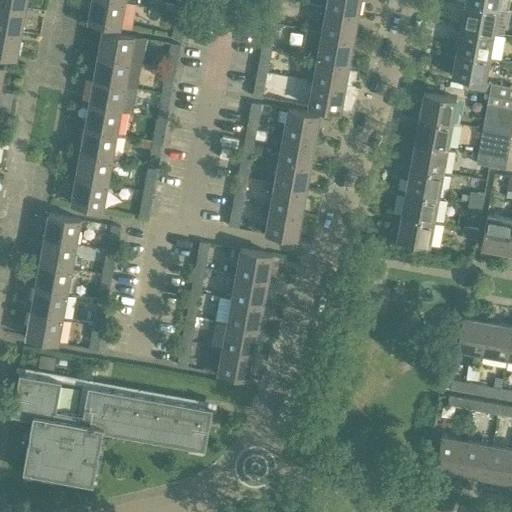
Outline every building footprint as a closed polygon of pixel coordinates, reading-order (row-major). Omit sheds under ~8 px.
[(120,27),(125,2),(112,0),(92,0),(89,21),(120,27)] [(187,14),(188,0),(179,0),(177,12),(187,14)] [(276,23),(279,0),(270,0),(267,21),(276,23)] [(328,0),(327,7),(359,13),(360,0),(328,0)] [(494,30),(499,6),(467,0),(466,0),(462,24),(494,30)] [(0,28),(21,32),(26,8),(0,3),(0,28)] [(354,37),(359,13),(327,7),(323,32),(354,37)] [(182,38),(187,14),(177,12),(173,37),(182,38)] [(271,48),(276,23),(267,21),(262,46),(271,48)] [(490,55),(494,30),(462,24),(457,49),(490,55)] [(0,53),(17,57),(21,32),(0,28),(0,53)] [(103,29),(98,55),(130,60),(134,35),(103,29)] [(350,62),(354,37),(323,32),(318,56),(350,62)] [(142,59),(150,37),(141,34),(132,55),(142,59)] [(172,42),(167,66),(176,68),(181,44),(172,42)] [(267,72),(271,48),(262,46),(257,71),(267,72)] [(485,80),(490,55),(457,49),(453,74),(485,80)] [(125,85),(130,60),(98,55),(94,79),(125,85)] [(345,87),(350,62),(318,56),(314,81),(345,87)] [(172,93),(176,68),(167,66),(162,91),(172,93)] [(262,97),(267,72),(257,71),(253,95),(262,97)] [(121,109),(125,85),(94,79),(89,104),(121,109)] [(341,111),(345,87),(314,81),(309,106),(341,111)] [(511,85),(492,81),(490,92),(511,96),(511,85)] [(424,90),(419,115),(453,121),(457,96),(424,90)] [(167,117),(172,93),(162,91),(158,116),(167,117)] [(511,108),(511,96),(490,92),(488,104),(511,108)] [(252,102),(247,127),(256,128),(261,104),(252,102)] [(116,134),(121,109),(89,104),(85,129),(116,134)] [(511,108),(488,104),(485,114),(511,118),(511,108)] [(289,109),(284,133),(315,139),(320,114),(289,109)] [(511,130),(511,129),(511,118),(485,114),(484,124),(511,130)] [(448,145),(453,121),(419,115),(415,139),(448,145)] [(163,142),(167,117),(158,116),(157,123),(153,140),(163,142)] [(252,153),(256,128),(247,127),(243,151),(252,153)] [(112,158),(116,134),(85,129),(80,153),(112,158)] [(483,129),(481,140),(509,146),(511,135),(483,129)] [(311,164),(315,139),(284,133),(279,158),(311,164)] [(444,170),(448,145),(415,139),(410,164),(444,170)] [(158,166),(163,142),(153,140),(149,165),(158,166)] [(509,146),(481,140),(479,151),(507,156),(509,146)] [(247,177),(252,153),(243,151),(238,176),(247,177)] [(505,167),(507,156),(479,151),(477,161),(505,167)] [(108,183),(112,158),(80,153),(76,178),(108,183)] [(306,188),(311,164),(279,158),(275,182),(306,188)] [(439,194),(444,170),(410,164),(406,188),(439,194)] [(154,191),(158,166),(149,165),(144,189),(154,191)] [(243,202),(247,177),(238,176),(234,200),(243,202)] [(103,208),(108,183),(76,178),(71,202),(103,208)] [(302,213),(306,188),(275,182),(270,207),(302,213)] [(435,219),(439,194),(406,188),(401,213),(435,219)] [(149,216),(154,191),(144,189),(140,215),(149,216)] [(470,190),(468,200),(482,203),(484,192),(470,190)] [(238,227),(243,202),(234,200),(229,225),(238,227)] [(481,212),(482,203),(468,200),(467,210),(481,212)] [(297,238),(302,213),(270,207),(266,232),(297,238)] [(49,212),(44,238),(76,244),(81,218),(49,212)] [(430,244),(435,219),(401,213),(397,238),(430,244)] [(505,250),(511,217),(487,213),(481,246),(505,250)] [(112,224),(107,250),(117,251),(121,226),(112,224)] [(476,237),(478,227),(464,224),(462,234),(476,237)] [(71,269),(76,244),(44,238),(39,263),(71,269)] [(200,240),(195,266),(205,268),(209,242),(200,240)] [(241,248),(236,274),(267,279),(272,253),(241,248)] [(112,276),(117,251),(107,250),(102,274),(112,276)] [(67,293),(71,269),(39,263),(35,287),(67,293)] [(200,292),(205,268),(195,266),(191,291),(200,292)] [(108,301),(112,276),(102,274),(98,299),(108,301)] [(263,304),(267,279),(236,274),(232,298),(263,304)] [(62,318),(67,293),(35,287),(30,312),(62,318)] [(196,317),(200,292),(191,291),(186,315),(196,317)] [(220,296),(215,320),(227,322),(232,298),(220,296)] [(258,328),(263,304),(232,298),(227,322),(227,323),(258,328)] [(103,325),(108,301),(98,299),(93,323),(103,325)] [(58,342),(62,318),(30,312),(26,336),(58,342)] [(191,341),(196,317),(186,315),(182,340),(191,341)] [(482,352),(488,320),(463,316),(458,348),(482,352)] [(507,356),(511,328),(511,324),(488,320),(482,352),(507,356)] [(99,350),(103,325),(93,323),(89,348),(99,350)] [(254,353),(258,328),(227,323),(222,347),(254,353)] [(186,366),(191,341),(182,340),(177,365),(186,366)] [(249,377),(254,353),(222,347),(218,372),(249,377)] [(32,417),(41,376),(19,372),(11,413),(32,417)] [(62,380),(41,376),(32,417),(23,468),(93,481),(103,429),(80,425),(81,420),(56,415),(62,380)] [(475,393),(476,384),(452,379),(450,389),(475,393)] [(501,388),(476,384),(475,393),(499,398),(501,388)] [(105,430),(113,389),(88,385),(81,420),(80,425),(103,429),(105,430)] [(511,390),(501,388),(499,398),(511,399),(511,390)] [(129,434),(137,393),(113,389),(105,430),(129,434)] [(154,439),(162,398),(137,393),(129,434),(154,439)] [(472,408),(474,399),(449,394),(447,404),(472,408)] [(179,443),(187,402),(162,398),(154,439),(179,443)] [(496,413),(498,403),(474,399),(472,408),(496,413)] [(211,407),(187,402),(179,443),(203,448),(211,407)] [(511,415),(511,405),(498,403),(496,413),(511,415)] [(460,471),(466,440),(441,435),(435,467),(460,471)] [(485,476),(491,444),(466,440),(460,471),(485,476)] [(509,480),(511,465),(511,447),(491,444),(485,476),(509,480)]
